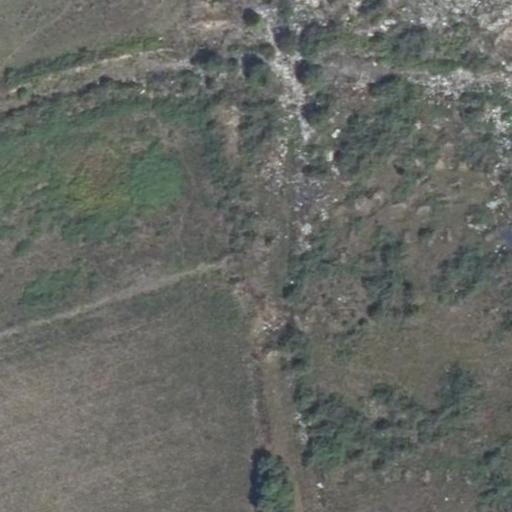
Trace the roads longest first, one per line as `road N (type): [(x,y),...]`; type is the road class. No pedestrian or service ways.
road 1 (track): [(0,125),(142,77),(213,69),(511,77)]
road 2 (track): [(295,511),(262,328)]
